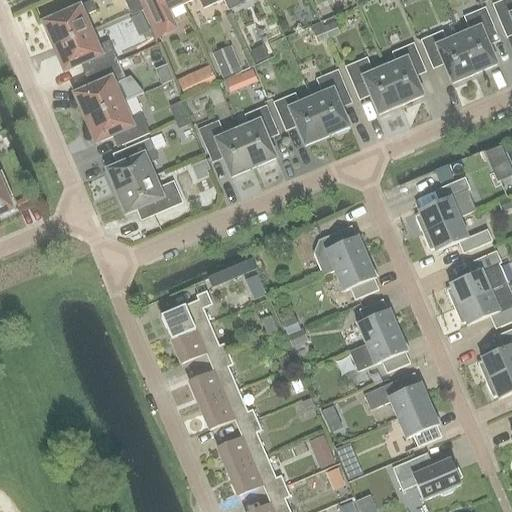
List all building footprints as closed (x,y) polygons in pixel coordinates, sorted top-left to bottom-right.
[(141,6),(138,0),(124,0),(132,17),(143,12),(140,6),(141,6)] [(183,6),(180,0),(150,0),(151,1),(141,6),(140,6),(143,12),(153,33),(173,24),(168,13),(183,6)] [(224,0),(180,0),(183,6),(195,0),(199,0),(204,10),(224,0)] [(511,0),(506,0),(493,6),(507,39),(511,36),(511,0)] [(92,32),(85,16),(96,12),(92,2),(43,24),(53,49),(92,32)] [(489,47),(500,42),(486,9),(464,18),(470,33),(459,38),(475,75),(497,66),(489,47)] [(340,34),(335,22),(324,27),(329,39),(340,34)] [(318,43),(329,39),(324,27),(313,31),(318,43)] [(118,63),(109,42),(98,47),(92,32),(53,49),(65,74),(86,64),(91,75),(118,63)] [(475,75),(459,38),(447,43),(443,32),(421,42),(433,70),(444,66),(453,85),(475,75)] [(415,78),(426,73),(414,45),(392,54),(397,64),(385,69),(401,107),(423,97),(415,78)] [(255,63),(266,58),(261,46),(250,51),(255,63)] [(123,103),(116,88),(127,83),(121,68),(130,64),(128,59),(119,63),(118,63),(91,75),(96,86),(74,95),(85,120),(123,103)] [(223,79),(241,71),(236,59),(218,67),(223,79)] [(401,107),(385,69),(373,74),(367,59),(346,68),(360,101),(371,97),(379,116),(401,107)] [(162,85),(173,81),(166,65),(155,70),(162,85)] [(184,95),(215,81),(209,68),(178,82),(184,95)] [(239,77),(244,88),(257,82),(252,71),(239,77)] [(342,109),(352,105),(338,71),(317,81),(323,95),(311,100),(327,138),(350,129),(342,109)] [(242,93),(237,80),(226,84),(231,97),(242,93)] [(327,138),(311,100),(300,105),(295,95),(274,104),(286,133),(297,128),(305,148),(327,138)] [(150,134),(141,114),(130,119),(123,103),(85,120),(96,145),(118,136),(123,147),(150,134)] [(176,123),(186,119),(179,103),(169,108),(176,123)] [(268,141),(279,136),(267,107),(245,116),(249,126),(238,131),(254,169),(276,160),(268,141)] [(189,125),(186,119),(176,123),(179,130),(189,125)] [(254,169),(238,131),(216,141),(210,126),(198,131),(213,164),(223,159),(232,179),(254,169)] [(155,150),(165,146),(161,136),(150,140),(155,150)] [(154,177),(145,155),(155,151),(150,140),(122,152),(126,163),(107,171),(116,194),(154,177)] [(502,147),(491,151),(500,173),(511,169),(502,147)] [(194,164),(204,179),(217,172),(207,156),(194,164)] [(183,204),(174,183),(159,189),(154,177),(116,194),(126,216),(145,208),(150,218),(183,204)] [(0,217),(14,211),(9,199),(13,197),(7,182),(2,184),(0,178),(0,217)] [(467,192),(470,191),(465,179),(441,189),(446,201),(418,213),(420,216),(415,218),(422,235),(468,216),(475,212),(467,192)] [(29,196),(16,203),(19,210),(33,202),(29,196)] [(511,207),(511,203),(510,198),(498,203),(502,212),(511,207)] [(469,239),(460,219),(468,216),(422,235),(430,252),(434,250),(436,254),(464,242),(469,253),(493,243),(488,231),(469,239)] [(357,239),(352,228),(319,242),(313,254),(323,277),(335,273),(368,259),(359,238),(357,239)] [(508,286),(499,266),(502,265),(497,253),(473,263),(478,275),(450,286),(451,290),(447,292),(454,309),(508,286)] [(377,279),(368,259),(335,273),(343,293),(350,290),(355,302),(379,292),(374,280),(377,279)] [(226,269),(231,280),(250,272),(245,261),(226,269)] [(511,296),(508,286),(454,309),(461,326),(466,324),(467,327),(495,315),(501,329),(511,323),(511,296)] [(213,306),(207,293),(196,297),(198,302),(161,318),(172,342),(210,325),(204,310),(213,306)] [(357,326),(366,346),(349,353),(349,354),(399,332),(391,312),(388,313),(383,301),(359,311),(364,323),(357,326)] [(263,322),(269,336),(277,333),(271,318),(263,322)] [(280,324),(286,336),(299,331),(293,318),(280,324)] [(220,347),(210,325),(172,342),(182,365),(211,353),(215,363),(230,357),(225,345),(220,347)] [(511,331),(504,335),(509,348),(481,360),(483,363),(478,365),(485,382),(511,370),(511,331)] [(408,353),(399,332),(349,354),(358,374),(375,367),(382,364),(387,375),(411,365),(406,354),(408,353)] [(292,348),(301,344),(297,335),(288,339),(292,348)] [(234,366),(230,357),(215,363),(218,371),(190,384),(200,407),(238,391),(229,369),(234,366)] [(511,370),(485,382),(493,399),(497,397),(499,401),(511,395),(511,370)] [(420,386),(415,375),(364,396),(371,412),(390,404),(397,420),(431,406),(422,385),(420,386)] [(248,413),(238,391),(200,407),(210,431),(239,419),(243,429),(258,422),(253,411),(248,413)] [(314,410),(310,400),(303,404),(307,413),(314,410)] [(440,426),(431,406),(397,420),(406,440),(413,437),(418,449),(442,439),(437,427),(440,426)] [(327,423),(338,418),(334,408),(323,412),(327,423)] [(262,432),(258,422),(243,429),(247,437),(218,450),(228,473),(267,456),(257,435),(262,432)] [(329,450),(323,436),(309,443),(315,456),(329,450)] [(349,445),(335,451),(348,482),(362,476),(349,445)] [(424,502),(440,495),(444,497),(454,493),(456,489),(461,486),(450,461),(434,468),(428,455),(393,470),(402,493),(417,486),(424,502)] [(276,479),(267,456),(228,473),(239,497),(267,484),(271,493),(286,487),(281,477),(276,479)] [(335,489),(336,490),(345,487),(338,470),(328,474),(335,489)] [(291,498),(286,487),(271,493),(275,502),(254,511),(290,511),(286,501),(291,498)] [(359,511),(375,511),(369,497),(356,503),(359,511)] [(355,511),(351,503),(340,508),(342,511),(355,511)]
